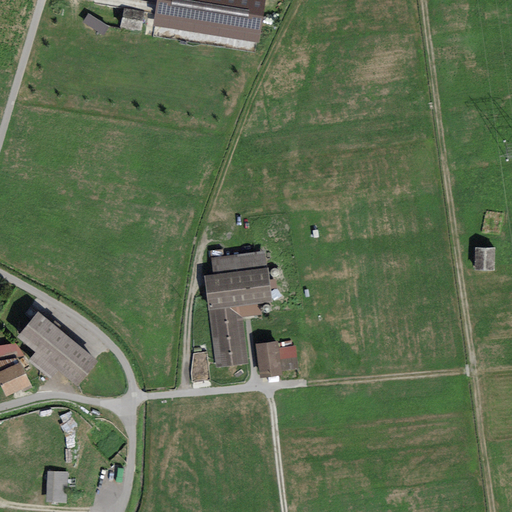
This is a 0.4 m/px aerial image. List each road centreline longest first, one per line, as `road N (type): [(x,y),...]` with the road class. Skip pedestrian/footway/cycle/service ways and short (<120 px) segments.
road 1 (track): [(423,0),(492,511)]
road 2 (track): [(184,393),(200,241),(237,134),(299,0)]
road 3 (track): [(131,402),(473,370)]
road 4 (unclassified): [(0,273),(109,344),(126,366),(131,402)]
road 5 (unclassified): [(41,0),(0,138)]
road 6 (residential): [(131,402),(55,395),(0,407)]
road 7 (track): [(267,387),(284,511)]
